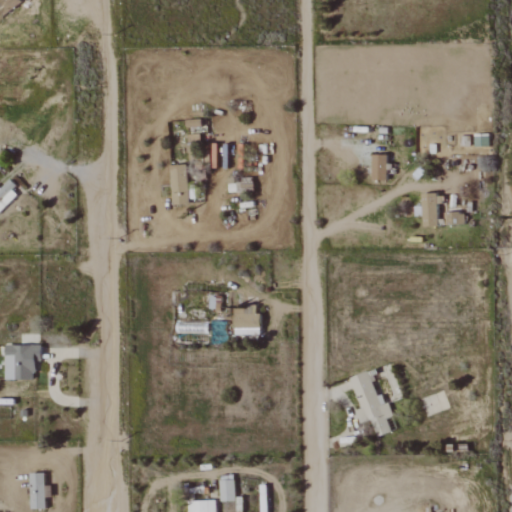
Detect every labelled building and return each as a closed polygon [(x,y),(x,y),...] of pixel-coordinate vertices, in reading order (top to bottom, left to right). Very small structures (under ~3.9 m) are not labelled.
[(387,181),(388,156),(373,155),(372,181),(387,181)] [(187,165),(171,166),(173,205),(189,205),(187,165)] [(0,210),(20,194),(9,182),(0,189),(0,210)] [(422,193),(437,192),(437,196),(445,195),(445,202),(438,203),(439,219),(444,218),(444,212),(460,211),(460,214),(464,213),(465,219),(467,219),(467,223),(425,226),(424,215),(416,215),(416,207),(423,207),(422,193)] [(261,314),(257,314),(256,308),(235,308),(236,335),(261,335),(261,314)] [(5,380),(35,380),(35,362),(41,362),(42,346),(6,345),(5,380)] [(351,378),(362,409),(356,411),(360,424),(371,420),(377,438),(392,433),(387,419),(392,417),(384,394),(377,397),(368,372),(351,378)] [(45,474),(30,474),(31,509),(45,509),(45,474)] [(221,502),(236,502),(235,480),(220,481),(221,502)] [(189,502),(188,511),(216,511),(216,501),(189,502)]
